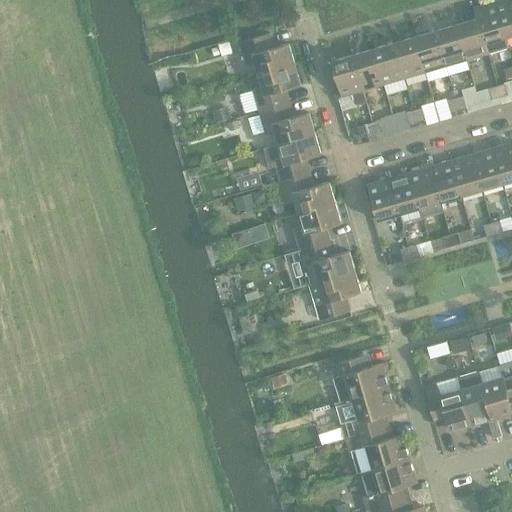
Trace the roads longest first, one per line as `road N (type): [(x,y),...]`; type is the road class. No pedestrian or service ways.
road 1 (residential): [(436,471),(344,163)]
road 2 (residential): [(344,163),(511,114)]
road 3 (residential): [(344,163),(309,41)]
